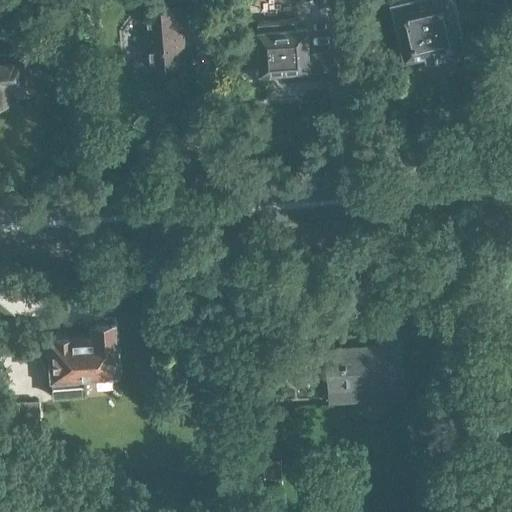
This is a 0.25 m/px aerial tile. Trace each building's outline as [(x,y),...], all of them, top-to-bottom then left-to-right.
[(397,0),(392,1),(404,56),(425,51),(427,58),(444,54),(442,47),(463,42),(453,0),(397,0)] [(178,8),(178,6),(143,9),(146,63),(181,61),(180,32),(199,30),(198,7),(178,8)] [(294,27),(293,19),(256,22),(257,50),(259,71),(281,69),(281,81),(297,80),(297,77),(312,75),(312,78),(334,76),(332,52),(306,54),(304,26),(294,27)] [(0,55),(0,99),(4,99),(3,92),(20,91),(18,54),(0,55)] [(379,342),(326,346),(329,402),(407,397),(404,341),(403,341),(406,339),(407,324),(403,320),(404,314),(382,312),(379,342)] [(448,316),(428,314),(427,333),(447,334),(448,316)] [(82,375),(117,373),(113,318),(87,320),(88,331),(44,334),(44,340),(43,343),(42,344),(42,347),(42,350),(44,352),(45,353),(47,377),(50,377),(51,396),(83,394),(82,375)] [(5,429),(40,427),(39,399),(4,401),(5,429)]
